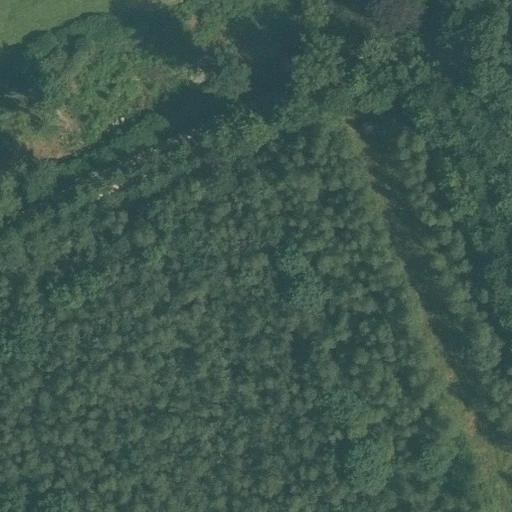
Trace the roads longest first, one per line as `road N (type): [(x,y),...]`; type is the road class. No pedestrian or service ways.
road 1 (unknown): [(0,266),(288,124),(448,77)]
road 2 (track): [(443,44),(256,103),(0,227)]
road 3 (track): [(511,509),(348,70)]
road 4 (track): [(511,236),(465,128),(443,44)]
